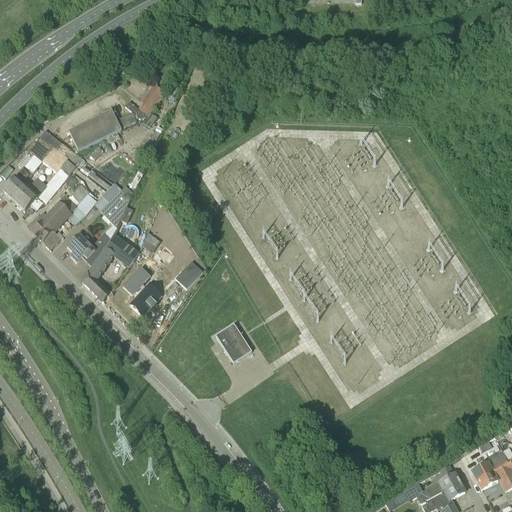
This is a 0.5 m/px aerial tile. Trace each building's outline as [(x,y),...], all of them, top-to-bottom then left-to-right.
[(161,91),(154,86),(140,103),(142,105),(138,110),(146,117),(150,112),(151,113),(167,93),(163,89),(161,91)] [(174,98),(179,90),(172,86),(167,93),(174,98)] [(140,122),(145,117),(129,104),(125,109),(132,115),(119,121),(123,130),(136,124),(136,122),(139,121),(140,122)] [(79,153),(121,133),(111,112),(69,133),(79,153)] [(150,130),(157,120),(150,114),(142,125),(150,130)] [(158,127),(151,139),(156,142),(163,130),(158,127)] [(52,151),(42,163),(47,167),(57,155),(66,162),(68,161),(70,163),(75,157),(45,133),(39,140),(52,151)] [(151,156),(158,144),(149,139),(143,151),(151,156)] [(42,163),(52,151),(39,140),(29,152),(34,156),(31,160),(25,168),(33,175),(42,163)] [(94,162),(103,154),(99,150),(90,158),(94,162)] [(54,180),(47,189),(31,208),(37,213),(50,198),(51,199),(75,170),(66,162),(57,155),(47,167),(57,175),(54,180)] [(22,171),(25,168),(31,160),(26,156),(17,167),(22,171)] [(3,195),(12,202),(24,187),(20,184),(28,175),(23,170),(3,195)] [(90,173),(87,177),(107,193),(111,189),(90,173)] [(135,191),(143,177),(138,174),(130,188),(135,191)] [(77,183),(71,178),(65,185),(71,190),(77,183)] [(24,187),(12,202),(25,215),(31,208),(47,189),(42,185),(39,189),(34,185),(29,191),(24,187)] [(71,216),(89,195),(81,187),(68,200),(66,198),(60,206),(47,219),(43,215),(36,222),(35,221),(29,228),(34,233),(32,235),(50,252),(58,243),(52,236),(71,216)] [(127,209),(131,202),(122,193),(100,214),(117,231),(123,218),(127,209)] [(123,218),(130,221),(134,212),(127,209),(123,218)] [(139,256),(130,270),(137,275),(160,244),(148,234),(139,256)] [(105,236),(91,249),(92,250),(84,258),(93,267),(91,269),(92,269),(111,242),(105,236)] [(84,258),(92,250),(91,249),(79,237),(75,242),(74,242),(73,243),(67,250),(73,256),(70,258),(77,265),(84,258)] [(130,270),(139,256),(115,238),(92,270),(83,285),(103,305),(111,297),(97,283),(114,259),(130,270)] [(202,275),(191,264),(175,281),(185,291),(202,275)] [(132,305),(144,316),(154,305),(155,306),(160,301),(146,287),(141,292),(143,294),(132,305)] [(216,339),(234,367),(252,355),(234,328),(216,339)] [(483,455),(491,450),(488,443),(479,449),(483,455)] [(471,467),(481,461),(476,451),(466,457),(471,467)] [(471,474),(476,483),(511,464),(505,452),(485,462),(487,465),(471,474)] [(511,464),(476,483),(481,492),(498,483),(497,481),(511,473),(511,472),(511,464)] [(418,486),(404,495),(409,502),(410,504),(416,500),(421,508),(460,486),(450,467),(439,474),(444,482),(422,494),(418,486)] [(460,486),(421,508),(423,511),(433,511),(442,507),(445,511),(444,511),(456,511),(454,507),(453,507),(450,503),(465,495),(460,486)]
